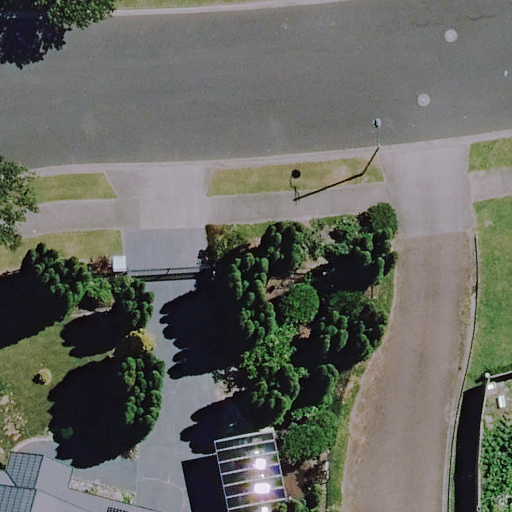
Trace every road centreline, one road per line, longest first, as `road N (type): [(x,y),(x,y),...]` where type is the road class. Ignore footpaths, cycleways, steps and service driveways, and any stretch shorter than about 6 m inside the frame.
road 1 (residential): [(413,511),(410,408),(429,59)]
road 2 (residential): [(429,59),(0,95)]
